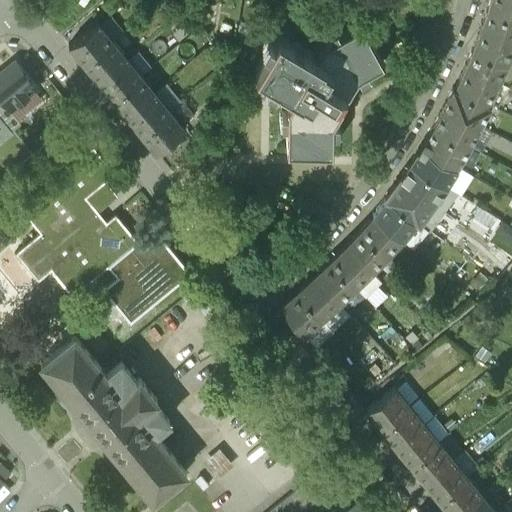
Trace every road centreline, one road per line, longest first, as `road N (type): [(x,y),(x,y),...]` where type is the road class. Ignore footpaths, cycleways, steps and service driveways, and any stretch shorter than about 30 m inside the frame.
road 1 (residential): [(15,7),(258,300)]
road 2 (residential): [(258,300),(376,189),(421,124),(478,0)]
road 3 (residential): [(258,300),(431,511)]
